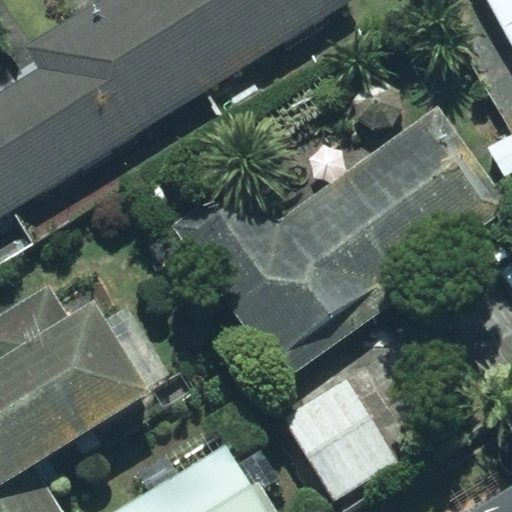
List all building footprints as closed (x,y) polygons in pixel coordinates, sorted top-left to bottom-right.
[(0,224),(352,8),(347,0),(122,0),(19,63),(30,81),(0,98),(0,224)] [(511,0),(496,0),(511,28),(511,0)] [(272,394),(511,216),(511,212),(498,193),(511,181),(511,155),(503,143),(475,163),(442,117),(285,233),(244,178),(159,241),(272,394)] [(0,511),(55,511),(43,493),(153,419),(143,402),(169,385),(129,325),(110,338),(69,277),(0,323),(0,511)] [(341,384),(272,428),(324,511),(341,511),(399,476),(341,384)] [(265,511),(261,505),(282,493),(261,458),(240,470),(219,434),(137,482),(145,497),(118,511),(265,511)]
